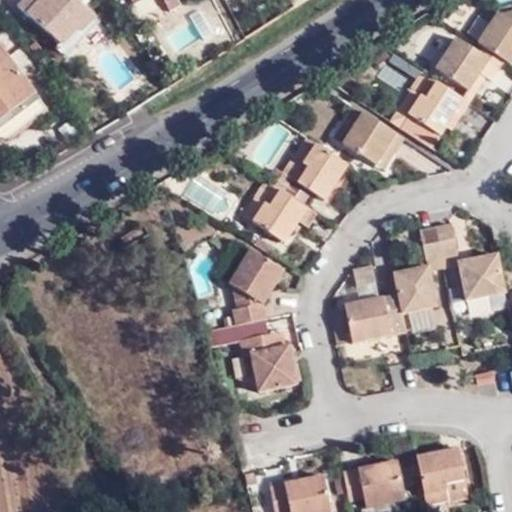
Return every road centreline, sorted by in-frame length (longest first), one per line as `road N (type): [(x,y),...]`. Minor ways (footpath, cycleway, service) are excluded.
road 1 (secondary): [(395,0),(4,237)]
road 2 (residential): [(341,426),(317,311),(331,271),(369,225),(414,203),(486,187)]
road 3 (residential): [(511,422),(465,416),(341,426)]
